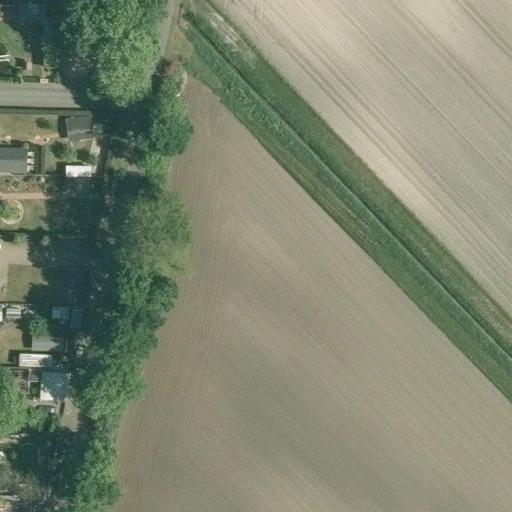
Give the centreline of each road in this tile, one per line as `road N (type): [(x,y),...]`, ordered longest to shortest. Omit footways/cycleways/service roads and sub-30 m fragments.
road 1 (unclassified): [(148,99),(59,511)]
road 2 (residential): [(0,98),(148,99)]
